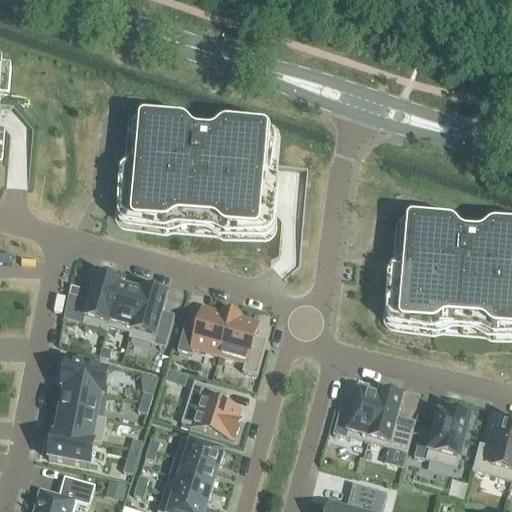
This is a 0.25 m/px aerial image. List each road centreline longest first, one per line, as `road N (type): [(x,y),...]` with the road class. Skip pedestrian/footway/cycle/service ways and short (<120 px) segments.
road 1 (tertiary): [(45,0),(363,107)]
road 2 (residential): [(0,510),(61,236)]
road 3 (residential): [(292,317),(270,298),(61,236)]
road 4 (residential): [(363,107),(338,178),(320,302),(292,317)]
road 5 (residential): [(511,397),(333,353)]
road 6 (residential): [(289,342),(242,511)]
road 7 (residential): [(291,511),(333,353)]
road 8 (tertiary): [(363,107),(511,145)]
